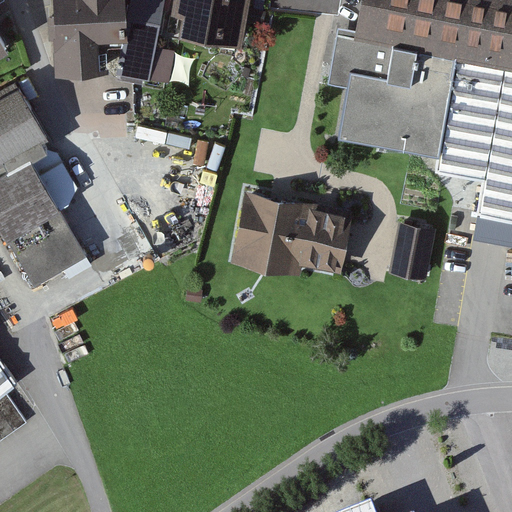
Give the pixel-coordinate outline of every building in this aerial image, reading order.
[(125,20),(123,0),(55,0),(58,66),(106,65),(106,43),(120,42),(125,20)] [(128,0),(125,20),(120,42),(115,71),(150,78),(164,0),(128,0)] [(241,0),(192,0),(186,33),(234,42),(241,0)] [(511,0),(366,0),(360,35),(341,32),(332,81),(353,85),(343,137),(442,154),(440,168),(487,177),(476,235),(511,241),(511,0)] [(341,123),(345,84),(327,82),(323,120),(341,123)] [(0,153),(40,132),(20,93),(0,103),(0,153)] [(83,251),(37,165),(0,183),(0,206),(37,275),(83,251)] [(186,171),(177,220),(207,225),(216,176),(186,171)] [(303,203),(252,194),(241,250),(292,260),(303,203)] [(346,216),(317,211),(308,258),(337,263),(346,216)] [(428,229),(403,224),(396,267),(421,271),(428,229)] [(13,382),(0,364),(0,442),(27,423),(3,389),(13,382)]
